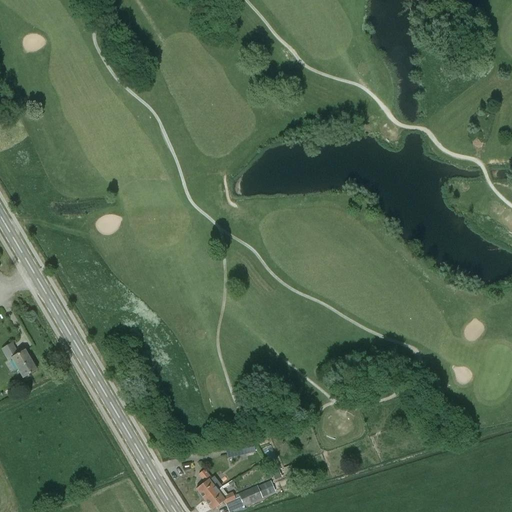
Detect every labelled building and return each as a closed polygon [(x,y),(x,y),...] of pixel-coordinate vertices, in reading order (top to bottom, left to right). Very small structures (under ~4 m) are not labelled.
[(8,362),(12,360),(23,379),(37,371),(25,351),(18,354),(12,343),(0,350),(8,362)] [(225,448),(227,454),(246,450),(247,454),(255,452),(253,442),(225,448)] [(204,483),(195,490),(203,500),(220,487),(221,487),(213,477),(211,478),(205,470),(198,475),(204,483)] [(278,471),(272,473),(275,480),(281,477),(278,471)] [(257,486),(237,494),(243,507),(262,498),(262,497),(274,492),(270,482),(257,487),(257,486)] [(226,495),(220,487),(203,500),(212,511),(222,503),(224,505),(236,500),(232,492),(226,495)]
